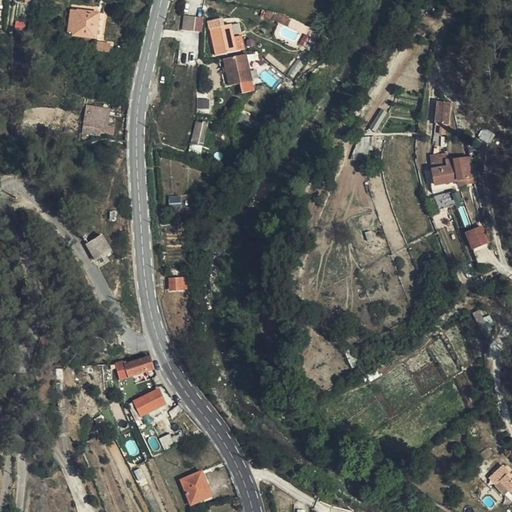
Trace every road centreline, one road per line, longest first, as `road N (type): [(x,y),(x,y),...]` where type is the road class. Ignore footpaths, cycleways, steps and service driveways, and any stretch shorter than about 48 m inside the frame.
road 1 (residential): [(18,511),(30,335),(6,192),(24,185),(58,224),(128,338),(158,341)]
road 2 (tertiary): [(158,341),(141,249),(136,133),(162,0)]
road 3 (tertiary): [(253,511),(225,443),(174,377),(158,341)]
